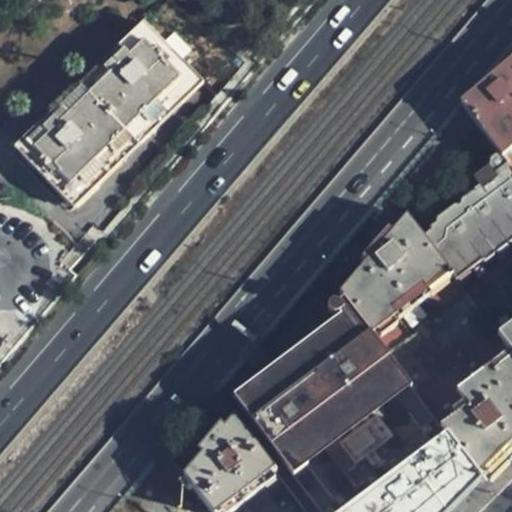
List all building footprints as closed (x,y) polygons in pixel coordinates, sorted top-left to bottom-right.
[(193,73),(175,55),(141,22),(14,146),(67,198),(193,73)] [(511,62),(462,106),(493,146),(506,134),(511,141),(511,62)] [(493,146),(495,148),(502,157),(511,147),(511,141),(506,134),(493,146)] [(447,271),(451,275),(511,229),(511,170),(502,157),(495,148),(485,157),(484,160),(469,171),(474,177),(456,191),(456,195),(452,195),(429,211),(430,215),(415,227),(447,271)] [(369,329),(447,271),(415,227),(405,213),(338,289),(346,300),(353,308),(369,329)] [(410,384),(449,435),(478,413),(471,403),(511,370),(511,357),(507,350),(451,275),(447,271),(369,329),(410,384)] [(338,313),(341,317),(353,308),(346,300),(342,303),(341,301),(340,299),(338,298),(336,298),(334,298),(332,298),(330,299),(329,301),(328,302),(327,304),(327,307),(328,308),(328,309),(329,311),(331,312),(332,313),(334,313),(335,313),(337,313),(338,313)] [(341,317),(304,346),(310,355),(315,368),(353,428),(410,384),(369,329),(353,308),(341,317)] [(310,355),(304,346),(232,400),(295,481),(306,472),(302,468),(353,428),(315,368),(310,355)] [(478,413),(449,435),(483,480),(511,451),(511,370),(471,403),(478,413)] [(410,384),(353,428),(387,482),(449,435),(410,384)] [(233,418),(184,473),(213,511),(246,511),(239,502),(276,474),(233,418)] [(349,511),(387,482),(353,428),(302,468),(306,472),(336,511),(349,511)] [(449,435),(387,482),(349,511),(450,511),(462,501),(483,480),(449,435)]
